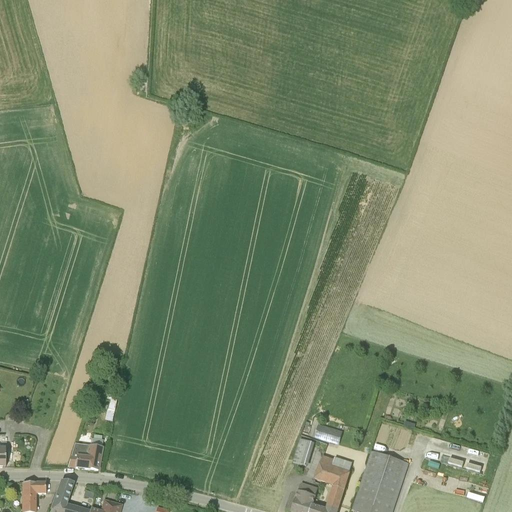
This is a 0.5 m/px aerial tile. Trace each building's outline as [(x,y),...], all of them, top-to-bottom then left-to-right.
[(114,413),(116,403),(110,401),(107,412),(114,413)] [(316,438),(335,444),(338,433),(319,427),(316,438)] [(306,468),(314,445),(301,441),(294,464),(306,468)] [(88,454),(72,452),(68,469),(75,469),(75,470),(97,473),(102,449),(89,448),(88,454)] [(351,511),(392,511),(408,465),(387,457),(388,453),(382,451),(381,456),(372,453),(351,511)] [(312,507),(310,511),(337,511),(352,465),(334,460),(334,462),(323,458),(314,480),(326,484),(334,486),(326,511),(312,507)] [(449,465),(463,470),(465,465),(451,460),(449,465)] [(73,486),(61,484),(51,511),(78,511),(66,508),(73,486)] [(45,485),(23,485),(22,499),(22,511),(34,511),(35,496),(46,495),(45,485)] [(291,511),(310,511),(312,507),(318,491),(300,485),(291,511)]
